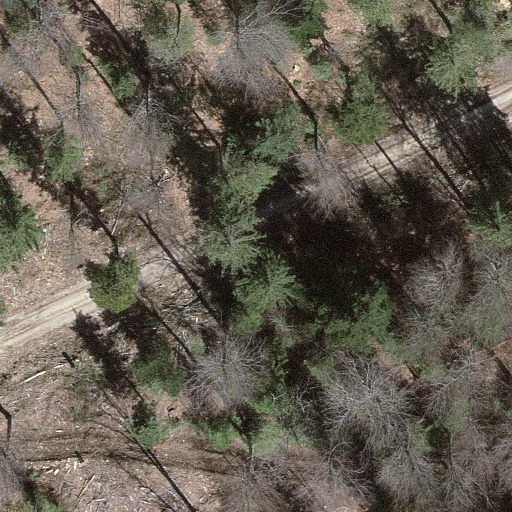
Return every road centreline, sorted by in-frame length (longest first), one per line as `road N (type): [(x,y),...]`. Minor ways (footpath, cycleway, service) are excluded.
road 1 (track): [(511,100),(0,332)]
road 2 (track): [(0,427),(87,427),(511,467)]
